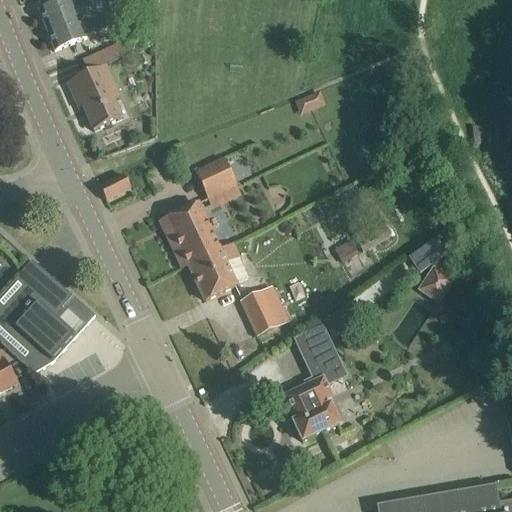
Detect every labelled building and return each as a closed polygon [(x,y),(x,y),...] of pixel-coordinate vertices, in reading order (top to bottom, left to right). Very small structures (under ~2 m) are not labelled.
[(71,0),(57,6),(39,13),(54,54),(87,41),(81,27),(113,15),(106,0),(84,0),(73,4),(71,0)] [(103,52),(109,65),(131,56),(125,42),(103,52)] [(88,75),(67,85),(79,111),(83,109),(93,133),(122,120),(114,103),(121,99),(106,67),(99,70),(88,75)] [(321,93),(296,103),(302,118),(327,108),(321,93)] [(472,127),(468,128),(471,149),(475,148),(484,140),(482,131),(472,127)] [(236,189),(221,160),(193,173),(207,202),(236,189)] [(123,178),(99,189),(106,203),(130,191),(123,178)] [(220,253),(220,252),(198,206),(166,221),(172,234),(167,237),(183,271),(188,268),(220,253)] [(391,239),(381,222),(353,238),(363,255),(391,239)] [(432,243),(409,260),(420,276),(443,259),(432,243)] [(233,246),(220,252),(220,253),(188,268),(205,304),(237,288),(236,286),(248,280),(239,260),(233,246)] [(32,263),(0,297),(0,342),(35,376),(52,365),(94,319),(32,263)] [(454,283),(433,269),(427,278),(449,292),(454,283)] [(288,323),(271,289),(242,303),(258,337),(288,323)] [(330,346),(303,359),(313,381),(305,385),(306,389),(284,399),(296,423),(293,425),(302,444),(338,427),(326,400),(330,398),(325,387),(331,384),(328,378),(341,371),(330,346)] [(0,393),(15,385),(0,357),(0,393)] [(495,488),(396,505),(376,509),(376,511),(511,511),(511,502),(498,505),(495,488)]
